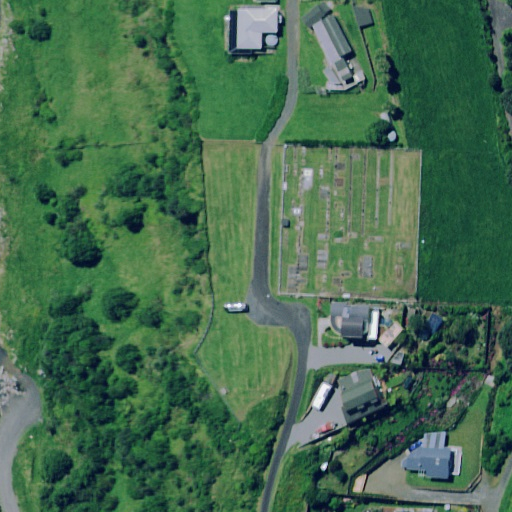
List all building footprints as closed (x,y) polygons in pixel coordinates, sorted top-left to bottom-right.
[(322,0),(317,0),(301,19),(312,28),(314,26),(334,65),(323,71),(331,86),(353,74),(344,57),(353,52),(334,15),(337,12),(322,0)] [(371,24),(367,7),(355,10),(359,27),(371,24)] [(280,32),(279,9),(228,10),(229,54),(276,54),(276,48),(279,48),(278,32),(280,32)] [(389,112),(379,116),(389,143),(398,140),(389,112)] [(379,306),(338,303),(337,327),(349,328),(349,336),(377,338),(379,306)] [(406,330),(396,322),(381,342),(392,350),(406,330)] [(385,399),(374,368),(341,381),(352,412),(385,399)] [(495,374),(484,371),(482,381),(493,384),(495,374)] [(451,478),(452,449),(423,448),(410,456),(409,470),(423,470),(422,477),(451,478)] [(373,480),(357,479),(356,491),(372,493),(373,480)]
